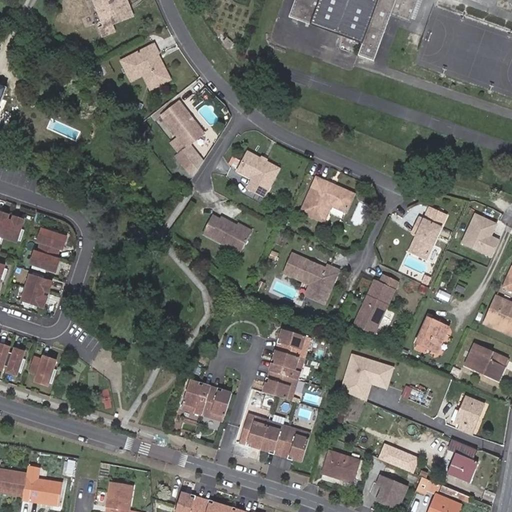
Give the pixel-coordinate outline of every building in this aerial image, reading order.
[(128,18),(121,0),(92,0),(89,1),(99,28),(96,29),(99,38),(110,33),(107,27),(128,18)] [(374,60),(391,15),(410,22),(418,0),(294,0),(289,15),(362,42),(358,54),(374,60)] [(132,82),(144,76),(146,79),(150,76),(156,87),(170,79),(163,65),(160,65),(158,66),(153,57),(158,55),(159,54),(154,44),(122,61),(132,82)] [(158,55),(153,57),(158,66),(160,65),(163,65),(158,55)] [(150,76),(146,79),(151,89),(156,87),(150,76)] [(200,135),(175,103),(157,118),(182,149),(172,157),(178,165),(192,154),(186,146),(200,135)] [(260,158),(248,151),(238,171),(253,179),(248,188),(264,197),(269,188),(265,185),(275,166),(267,162),(268,160),(261,157),(260,158)] [(279,168),(275,166),(265,185),(269,188),(279,168)] [(352,196),(316,178),(298,212),(321,223),(329,207),(343,214),(352,196)] [(427,259),(448,215),(429,206),(423,220),(420,218),(416,227),(420,229),(418,235),(410,252),(427,259)] [(20,240),(23,228),(20,227),(23,218),(13,215),(12,220),(6,218),(8,213),(0,210),(0,235),(16,241),(16,239),(20,240)] [(241,253),(250,236),(236,228),(237,225),(221,217),(220,219),(213,215),(203,233),(241,253)] [(462,242),(483,252),(491,256),(498,241),(490,237),(495,225),(474,215),(462,242)] [(237,225),(236,228),(250,236),(252,231),(238,224),(237,225)] [(54,271),(58,259),(54,257),(58,247),(62,249),(66,236),(40,228),(36,241),(40,242),(36,251),(33,250),(29,263),(32,263),(31,267),(44,271),(45,268),(54,271)] [(325,269),(290,254),(281,274),(316,289),(312,299),(322,304),(337,271),(326,266),(325,269)] [(511,267),(503,287),(511,290),(511,267)] [(48,291),(51,281),(43,279),(44,275),(32,272),(30,275),(29,274),(21,299),(22,300),(21,303),(33,307),(34,304),(43,306),(46,297),(41,295),(43,290),(48,291)] [(364,303),(360,305),(356,313),(376,322),(394,281),(380,274),(377,282),(372,279),(364,295),(367,296),(364,303)] [(511,304),(492,295),(481,323),(509,333),(511,326),(511,319),(511,315),(511,304)] [(376,322),(356,313),(351,325),(371,333),(376,322)] [(424,351),(433,355),(444,330),(425,320),(412,346),(414,347),(424,351)] [(292,400),(311,337),(283,328),(264,392),(292,400)] [(9,346),(0,342),(0,368),(2,369),(3,364),(8,366),(7,370),(17,374),(18,371),(21,372),(25,358),(22,357),(24,351),(14,347),(13,352),(7,350),(9,346)] [(499,381),(508,360),(474,346),(465,367),(499,381)] [(424,351),(414,347),(411,351),(422,356),(424,351)] [(56,358),(43,354),(42,358),(35,356),(30,370),(37,373),(35,380),(47,384),(48,381),(51,382),(56,368),(53,367),(56,358)] [(391,368),(348,355),(336,393),(363,402),(368,386),(383,391),(391,368)] [(200,385),(191,382),(182,410),(224,423),(233,395),(223,392),(223,394),(219,393),(219,391),(204,386),(204,389),(200,387),(200,385)] [(407,386),(403,399),(432,406),(435,393),(407,386)] [(474,435),(486,406),(465,398),(456,421),(459,422),(456,428),(474,435)] [(311,436),(249,416),(240,444),(248,447),(249,444),(252,445),(251,448),(270,454),(271,452),(274,453),(274,455),(290,460),(290,458),(294,459),(293,461),(302,464),(311,436)] [(447,449),(455,452),(471,459),(475,448),(451,439),(447,449)] [(419,459),(384,444),(378,460),(413,474),(419,459)] [(470,468),(474,470),(477,461),(471,459),(455,452),(447,473),(465,481),(470,468)] [(350,483),(357,463),(330,453),(323,474),(350,483)] [(320,468),(324,470),(329,456),(324,454),(320,468)] [(0,495),(24,499),(26,487),(26,486),(28,477),(0,473),(0,495)] [(36,474),(28,473),(28,479),(26,486),(26,487),(33,489),(31,500),(30,504),(60,509),(64,488),(34,483),(36,474)] [(408,487),(382,477),(378,485),(384,487),(378,501),(399,509),(408,487)] [(431,488),(445,494),(449,487),(426,477),(419,492),(427,495),(431,488)] [(111,484),(107,509),(113,510),(113,511),(128,511),(133,488),(111,484)] [(24,499),(31,500),(33,489),(26,487),(24,499)] [(235,511),(231,510),(232,508),(213,502),(213,505),(209,503),(210,501),(194,496),(193,499),(190,497),(190,495),(181,492),(174,511),(246,511),(236,509),(235,511)] [(455,511),(459,503),(437,494),(429,511),(455,511)]
